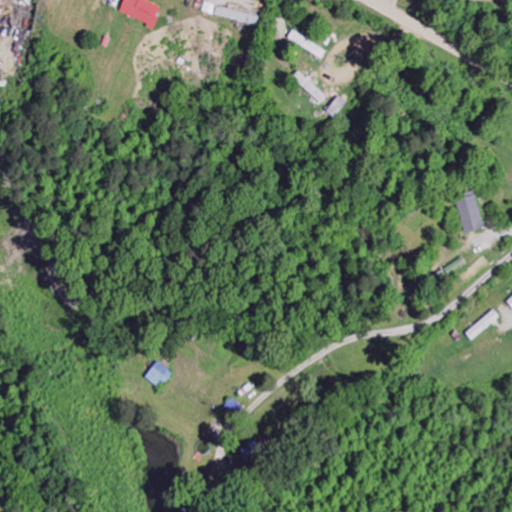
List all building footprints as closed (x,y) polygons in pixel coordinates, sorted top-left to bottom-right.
[(155,26),(162,6),(141,0),(124,0),(120,15),(155,26)] [(260,17),(205,4),(203,12),(258,26),(260,17)] [(322,105),(329,98),(301,71),(294,79),(322,105)] [(336,119),(348,103),(339,96),(327,113),(336,119)] [(456,199),(467,235),(486,229),(475,193),(456,199)] [(466,334),(473,342),(501,318),(495,311),(466,334)] [(146,378),(160,389),(172,372),(158,362),(146,378)]
